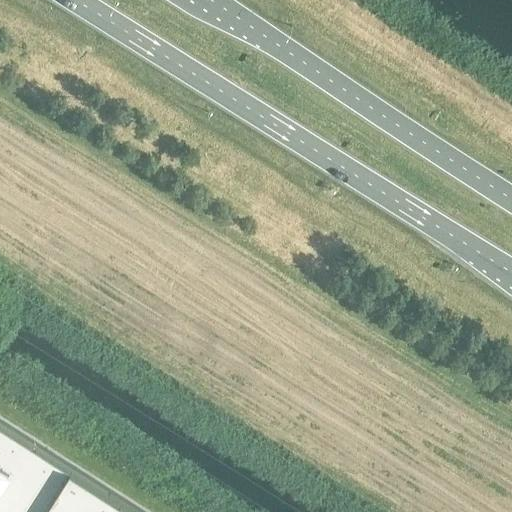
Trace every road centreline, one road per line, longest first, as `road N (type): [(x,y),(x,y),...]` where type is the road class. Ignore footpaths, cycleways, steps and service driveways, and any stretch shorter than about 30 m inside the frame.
road 1 (trunk): [(76,0),(511,272)]
road 2 (trunk): [(511,201),(209,0)]
